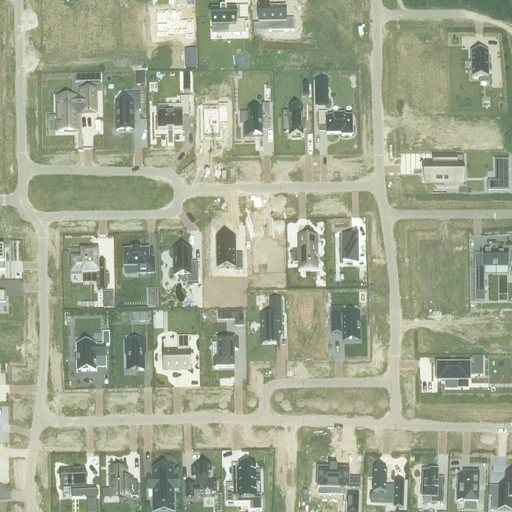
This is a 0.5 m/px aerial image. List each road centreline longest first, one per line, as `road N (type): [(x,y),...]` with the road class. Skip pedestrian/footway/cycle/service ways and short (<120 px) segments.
road 1 (residential): [(39,423),(261,418)]
road 2 (residential): [(39,423),(42,217)]
road 3 (residential): [(174,190),(378,186)]
road 4 (residential): [(174,190),(173,168),(22,171)]
road 5 (residential): [(22,171),(18,0)]
road 6 (residential): [(378,186),(377,16)]
road 7 (residential): [(395,381),(383,213)]
road 8 (residential): [(261,418),(268,383),(395,381)]
road 9 (residential): [(42,217),(174,214),(174,190)]
road 10 (residential): [(261,418),(395,424)]
road 11 (residential): [(383,213),(511,213)]
